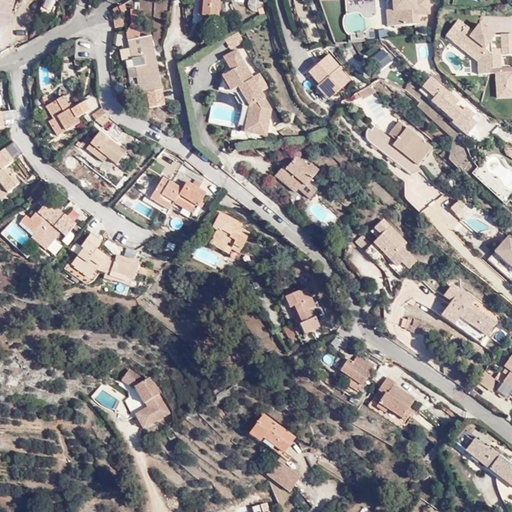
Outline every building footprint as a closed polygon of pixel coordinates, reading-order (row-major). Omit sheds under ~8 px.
[(43,0),(40,8),(49,12),(55,0),(43,0)] [(197,0),(196,14),(202,14),(201,18),(218,19),(219,0),(197,0)] [(364,13),(363,0),(343,0),(345,14),(364,13)] [(379,0),(381,26),(414,25),(414,14),(427,14),(425,0),(379,0)] [(119,13),(115,6),(110,9),(112,17),(119,13)] [(110,17),(110,27),(121,26),(121,17),(110,17)] [(455,24),(462,31),(467,24),(460,19),(455,24)] [(467,24),(462,31),(457,37),(468,46),(466,48),(479,60),(480,71),(490,71),(489,67),(502,67),(502,54),(511,54),(511,34),(501,34),(502,47),(494,48),(489,43),(494,35),(479,23),(474,30),(467,24)] [(386,28),(377,30),(378,38),(387,36),(386,28)] [(152,38),(127,43),(130,63),(125,64),(126,72),(136,71),(138,81),(140,95),(146,94),(148,107),(165,104),(152,38)] [(130,63),(127,43),(121,43),(122,50),(123,53),(120,53),(122,64),(125,64),(130,63)] [(379,48),(366,59),(377,72),(390,62),(379,48)] [(264,133),(269,106),(235,49),(222,57),(229,69),(231,68),(233,70),(222,77),(231,93),(236,102),(240,103),(236,128),(264,133)] [(322,55),(302,71),(313,84),(310,87),(323,101),(347,80),(335,67),(333,69),(322,55)] [(136,71),(126,72),(128,83),(138,81),(136,71)] [(431,99),(428,103),(466,136),(479,120),(429,77),(419,89),(431,99)] [(369,86),(350,97),(353,101),(357,99),(359,101),(373,93),(369,86)] [(60,94),(42,105),(50,118),(45,120),(54,135),(76,123),(73,118),(87,110),(80,99),(67,107),(60,94)] [(83,115),(87,124),(92,121),(101,113),(95,109),(89,114),(86,112),(83,115)] [(107,118),(101,113),(92,121),(101,129),(108,123),(106,120),(107,118)] [(395,142),(403,129),(395,122),(386,135),(395,142)] [(429,149),(403,129),(395,142),(386,135),(373,125),(366,132),(368,145),(411,178),(421,166),(418,163),(429,149)] [(96,129),(81,150),(101,163),(106,158),(114,163),(121,152),(114,147),(116,143),(96,129)] [(0,151),(0,185),(5,193),(16,185),(3,168),(9,163),(0,151)] [(175,161),(165,153),(159,159),(170,167),(175,161)] [(312,169),(300,159),(289,172),(286,170),(276,181),(296,198),(302,191),(313,200),(320,191),(313,184),(323,172),(315,165),(312,169)] [(203,199),(182,185),(178,191),(160,178),(144,200),(165,213),(169,209),(175,212),(173,215),(186,223),(203,199)] [(457,215),(464,206),(456,200),(449,209),(457,215)] [(41,223),(31,232),(45,245),(58,232),(63,236),(74,226),(46,202),(34,216),(41,223)] [(232,245),(230,249),(238,254),(248,236),(235,228),(237,223),(218,213),(209,229),(214,233),(210,240),(222,246),(226,241),(232,245)] [(402,248),(407,244),(383,220),(371,232),(378,239),(365,252),(377,263),(382,258),(401,277),(408,270),(401,263),(409,255),(402,248)] [(45,245),(31,232),(30,233),(26,238),(39,251),(45,245)] [(90,279),(104,255),(94,248),(97,243),(85,235),(76,250),(82,254),(73,268),(90,279)] [(363,235),(355,241),(361,249),(369,243),(363,235)] [(511,271),(511,246),(499,236),(477,261),(503,282),(511,271)] [(225,257),(230,249),(232,245),(226,241),(222,246),(210,240),(206,246),(225,257)] [(122,245),(111,241),(109,247),(120,251),(122,245)] [(82,254),(76,250),(66,263),(73,268),(82,254)] [(113,260),(104,255),(90,279),(107,281),(112,264),(113,260)] [(401,263),(408,270),(416,262),(409,255),(401,263)] [(114,257),(113,260),(112,264),(128,266),(129,261),(114,257)] [(112,264),(107,281),(118,284),(120,281),(134,285),(141,263),(129,261),(128,266),(112,264)] [(304,272),(299,261),(289,266),(295,277),(304,272)] [(480,345),(496,324),(471,306),(475,300),(461,290),(459,291),(452,285),(444,296),(451,302),(441,316),(480,345)] [(280,297),(282,303),(284,306),(287,304),(296,322),(310,316),(297,290),(294,292),(292,288),(284,292),(286,295),(280,297)] [(312,315),(310,316),(296,322),(300,331),(316,324),(312,315)] [(423,322),(409,317),(408,321),(404,320),(401,329),(419,334),(423,322)] [(278,327),(284,341),(294,336),(286,322),(278,327)] [(336,336),(330,344),(342,354),(348,346),(336,336)] [(374,370),(356,355),(348,363),(344,360),(335,372),(347,381),(343,384),(355,393),(374,370)] [(511,356),(495,379),(501,384),(497,389),(508,398),(510,395),(511,394),(511,356)] [(171,415),(151,376),(141,381),(134,369),(124,374),(142,409),(133,414),(141,430),(171,415)] [(393,376),(382,389),(388,394),(381,404),(407,425),(420,409),(417,406),(421,401),(402,386),(403,383),(393,376)] [(388,394),(382,389),(375,398),(381,404),(388,394)] [(260,416),(245,436),(254,443),(257,439),(278,454),(290,439),(260,416)] [(164,428),(156,436),(163,442),(171,434),(164,428)] [(472,440),(460,455),(509,492),(511,488),(511,471),(507,468),(509,465),(486,448),(483,451),(472,440)] [(277,455),(273,461),(279,465),(283,459),(277,455)] [(273,461),(261,476),(285,493),(296,478),(279,465),(273,461)]
